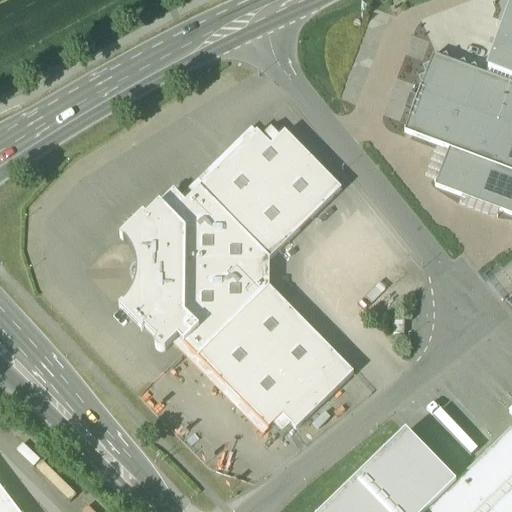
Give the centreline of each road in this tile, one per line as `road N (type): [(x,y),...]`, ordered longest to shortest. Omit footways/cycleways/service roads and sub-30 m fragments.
road 1 (residential): [(255,511),(482,320),(243,22)]
road 2 (primary): [(163,511),(9,341)]
road 3 (primary): [(51,128),(243,22)]
